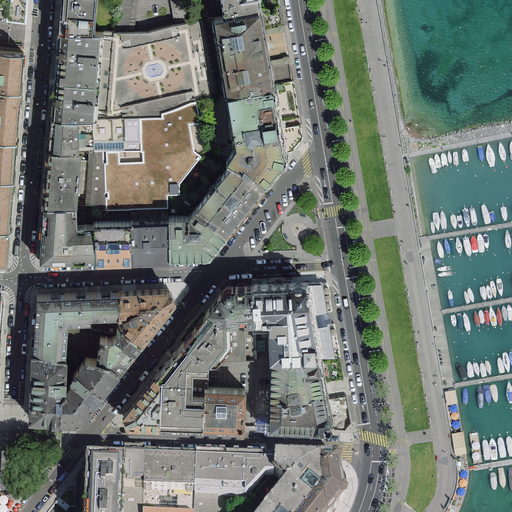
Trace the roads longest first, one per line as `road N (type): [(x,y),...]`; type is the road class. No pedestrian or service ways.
road 1 (residential): [(86,435),(378,456)]
road 2 (residential): [(23,277),(46,0)]
road 3 (residential): [(86,435),(222,270)]
road 4 (residential): [(23,277),(222,270)]
road 5 (primary): [(346,262),(378,456)]
road 6 (primary): [(302,0),(329,158)]
road 7 (residential): [(329,158),(295,177),(222,270)]
road 8 (residential): [(17,404),(23,277)]
road 9 (residential): [(222,270),(346,262)]
